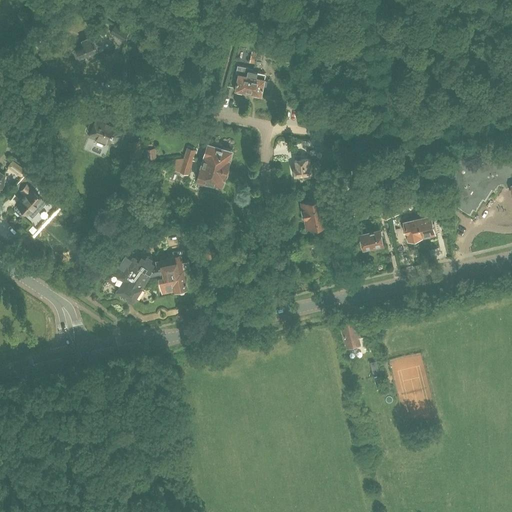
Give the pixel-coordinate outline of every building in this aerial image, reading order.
[(124,40),(128,32),(114,25),(110,33),(124,40)] [(266,44),(268,33),(261,32),(258,43),(266,44)] [(102,43),(99,35),(92,38),(91,36),(83,39),(84,42),(76,45),(77,47),(75,48),(78,55),(80,54),(81,57),(89,54),(90,56),(98,53),(97,50),(99,50),(97,45),(102,43)] [(234,83),(233,88),(236,89),(235,90),(237,90),(238,92),(242,93),(243,91),(248,92),(252,71),(253,68),(238,65),(236,73),(239,73),(237,83),(234,83)] [(252,71),(248,92),(254,94),(255,95),(260,96),(260,95),(262,95),(264,86),(266,86),(267,81),(265,80),(265,79),(266,74),(258,72),(252,71)] [(92,118),(88,129),(88,131),(91,132),(91,133),(98,136),(96,141),(105,144),(107,141),(120,146),(126,131),(104,122),(105,118),(98,116),(97,119),(94,118),(92,118)] [(311,139),(311,145),(323,145),(323,150),(327,150),(327,140),(311,139)] [(228,168),(233,150),(208,143),(203,161),(225,168),(225,167),(228,168)] [(187,147),(184,158),(193,160),(194,157),(196,150),(187,147)] [(511,148),(502,151),(502,154),(489,157),(490,161),(479,163),(476,163),(470,163),(468,161),(466,160),(464,158),(461,155),(447,164),(453,173),(451,175),(457,204),(470,212),(473,206),(475,207),(483,197),(485,198),(492,187),(494,188),(498,183),(504,182),(505,187),(511,185),(511,148)] [(154,150),(147,151),(148,161),(155,160),(154,150)] [(338,152),(341,175),(350,174),(346,151),(338,152)] [(165,167),(179,171),(183,157),(168,159),(165,167)] [(198,158),(194,157),(193,160),(184,158),(179,172),(188,175),(193,160),(197,162),(198,158)] [(319,166),(311,167),(310,159),(294,161),(295,166),(294,166),(294,167),(292,168),(293,174),(295,174),(295,177),(304,176),(304,178),(320,176),(319,166)] [(25,169),(12,160),(8,167),(20,176),(25,169)] [(222,187),(228,168),(225,167),(225,168),(203,161),(197,179),(222,187)] [(130,163),(126,175),(135,178),(139,166),(130,163)] [(14,206),(13,207),(14,210),(19,215),(23,216),(26,212),(27,212),(32,217),(45,203),(40,198),(31,189),(36,184),(38,182),(32,177),(31,179),(29,178),(19,189),(23,193),(20,197),(21,199),(16,204),(15,205),(14,206)] [(42,188),(53,202),(55,200),(58,205),(63,202),(60,197),(62,196),(52,181),(42,188)] [(434,206),(442,204),(440,193),(432,195),(434,206)] [(308,227),(311,227),(313,230),(321,228),(321,224),(330,223),(325,199),(303,203),(304,210),(302,210),(303,218),(306,218),(308,227)] [(397,202),(389,204),(391,215),(399,214),(397,205),(400,205),(399,199),(397,200),(397,202)] [(391,215),(389,204),(389,202),(381,203),(382,212),(383,218),(392,217),(391,215)] [(430,233),(435,232),(431,211),(424,213),(424,214),(419,215),(419,218),(417,218),(421,235),(421,236),(421,237),(422,238),(423,238),(424,238),(430,237),(430,233)] [(410,220),(409,216),(403,217),(408,239),(421,236),(421,235),(417,218),(410,220)] [(48,231),(51,225),(39,218),(36,224),(48,231)] [(383,244),(384,244),(380,228),(368,231),(367,226),(359,227),(362,239),(360,240),(361,246),(363,245),(364,248),(376,245),(376,248),(377,248),(379,248),(380,247),(382,247),(383,246),(383,244)] [(109,273),(107,276),(121,285),(119,288),(121,289),(119,293),(120,297),(124,300),(129,299),(131,296),(133,297),(149,272),(151,269),(152,266),(149,264),(154,256),(147,251),(143,257),(134,252),(133,254),(125,249),(115,264),(112,262),(107,263),(105,267),(105,271),(109,273)] [(164,289),(176,287),(177,291),(178,291),(180,292),(182,292),(183,292),(185,291),(186,289),(187,289),(186,282),(187,282),(186,279),(185,279),(181,262),(180,257),(159,261),(161,272),(164,289)] [(362,326),(356,328),(354,322),(342,324),(347,348),(360,345),(358,338),(364,336),(362,326)]
